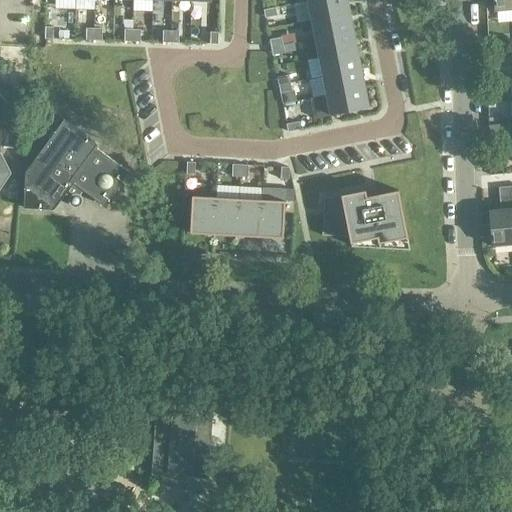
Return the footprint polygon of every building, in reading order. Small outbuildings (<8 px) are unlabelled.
[(348,13),(345,0),(311,0),(308,1),(311,20),(348,13)] [(511,0),(493,0),(494,11),(511,9),(511,0)] [(277,16),(276,8),(264,10),(265,18),(277,16)] [(311,20),(315,39),(352,32),(348,13),(311,20)] [(45,27),(45,39),(53,39),(53,28),(45,27)] [(94,29),(86,29),(86,41),(94,41),(94,29)] [(94,41),(102,41),(102,29),(94,29),(94,41)] [(124,42),(132,42),(133,30),(125,30),(124,42)] [(133,30),(132,42),(140,42),(141,30),(133,30)] [(163,43),(171,43),(171,31),(163,31),(163,43)] [(179,43),(179,31),(171,31),(171,43),(179,43)] [(210,44),(218,45),(219,33),(211,32),(210,44)] [(356,51),(352,32),(315,39),(319,58),(356,51)] [(281,38),(270,40),(271,48),(272,48),(283,46),(281,38)] [(273,56),(285,53),(283,46),(272,48),(271,48),(273,56)] [(319,58),(323,77),(359,70),(356,51),(319,58)] [(323,77),(327,96),(363,89),(359,70),(323,77)] [(279,86),(291,83),(289,75),(277,78),(279,86)] [(279,86),(280,93),(292,91),(291,83),(279,86)] [(327,96),(331,116),(367,108),(363,89),(327,96)] [(64,119),(26,172),(24,208),(55,209),(66,194),(70,197),(69,200),(70,203),(72,205),(74,207),(77,207),(80,206),(82,204),(83,201),(83,198),(81,195),(84,191),(105,206),(115,191),(120,191),(119,186),(130,172),(96,147),(99,144),(64,119)] [(287,125),(288,132),(300,130),(298,122),(287,125)] [(187,162),(187,174),(195,175),(195,163),(187,162)] [(233,165),(232,177),(240,177),(241,165),(233,165)] [(248,177),(249,165),(241,165),(240,177),(248,177)] [(281,179),(289,180),(289,168),(282,167),(281,179)] [(498,187),(501,209),(489,210),(492,245),(511,243),(511,209),(510,186),(498,187)] [(366,191),(324,199),(322,236),(350,237),(352,248),(410,250),(399,191),(367,197),(366,191)] [(214,235),(216,198),(192,196),(190,234),(214,235)] [(214,235),(237,236),(239,199),(216,198),(214,235)] [(262,200),(239,199),(237,236),(260,237),(262,200)] [(284,238),(286,201),(262,200),(260,237),(284,238)] [(153,449),(152,473),(208,477),(210,452),(212,427),(213,402),(157,399),(155,423),(153,449)]
